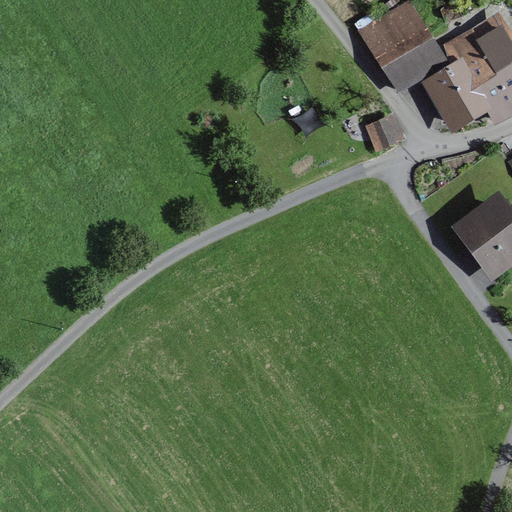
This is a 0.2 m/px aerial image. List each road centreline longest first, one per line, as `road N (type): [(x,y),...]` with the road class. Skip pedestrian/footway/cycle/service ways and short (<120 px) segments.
road 1 (residential): [(389,160),(261,211),(135,278),(0,402)]
road 2 (residential): [(389,160),(413,211),(511,351)]
road 3 (residential): [(511,128),(389,160)]
